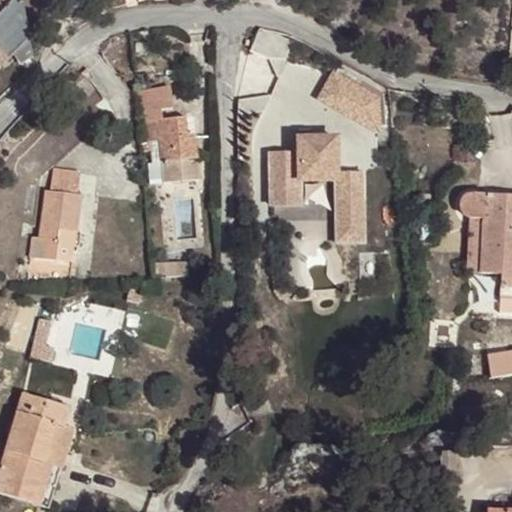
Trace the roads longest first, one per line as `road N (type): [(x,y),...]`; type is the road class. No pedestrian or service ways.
road 1 (residential): [(228,14),(226,393),(221,424),(180,511)]
road 2 (residential): [(228,14),(322,37),(391,76),(511,100)]
road 3 (residential): [(0,121),(67,49),(98,28),(154,14),(228,14)]
